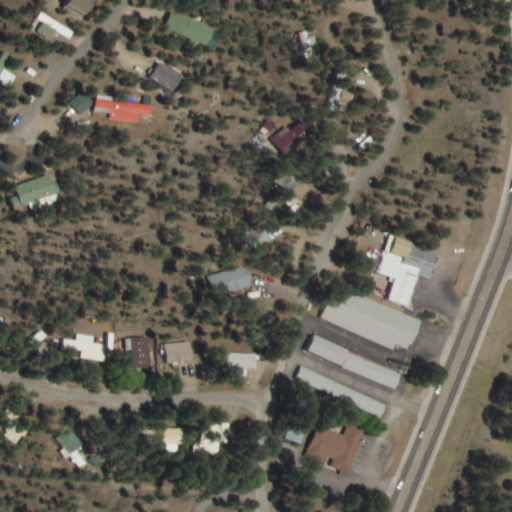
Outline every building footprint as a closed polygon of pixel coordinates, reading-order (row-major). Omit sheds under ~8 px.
[(215,28),(170,11),(163,29),(209,46),(215,28)] [(73,32),(45,16),(41,23),(69,38),(73,32)] [(312,48),(309,32),(300,33),(303,49),(312,48)] [(0,78),(12,56),(3,51),(0,57),(0,78)] [(173,90),(182,76),(158,62),(150,76),(173,90)] [(359,95),(338,86),(330,107),(350,116),(359,95)] [(72,103),(83,114),(93,104),(82,93),(72,103)] [(153,105),(98,94),(95,112),(139,120),(141,113),(151,115),(153,105)] [(277,140),(291,156),(320,131),(306,115),(277,140)] [(17,187),(23,206),(64,194),(58,174),(17,187)] [(295,179),(284,176),(281,186),(292,189),(295,179)] [(381,274),(398,279),(392,301),(413,307),(421,276),(435,279),(442,250),(392,237),(381,274)] [(254,289),(251,268),(219,273),(222,294),(254,289)] [(398,348),(399,346),(413,351),(425,317),(336,287),(324,322),(398,348)] [(400,388),(406,371),(314,340),(308,356),(400,388)] [(107,361),(108,343),(73,341),(72,359),(107,361)] [(195,361),(193,341),(166,344),(168,364),(195,361)] [(259,354),(228,353),(227,369),(258,370),(259,354)] [(389,405),(304,367),(299,380),(383,418),(389,405)] [(287,440),(302,445),(310,422),(295,417),(287,440)] [(231,424),(207,420),(201,455),(218,457),(221,443),(228,444),(231,424)] [(366,428),(350,423),(346,435),(319,426),(308,460),(351,474),(366,428)] [(184,428),(157,428),(157,445),(184,444),(184,428)] [(78,470),(93,459),(75,432),(60,442),(78,470)]
